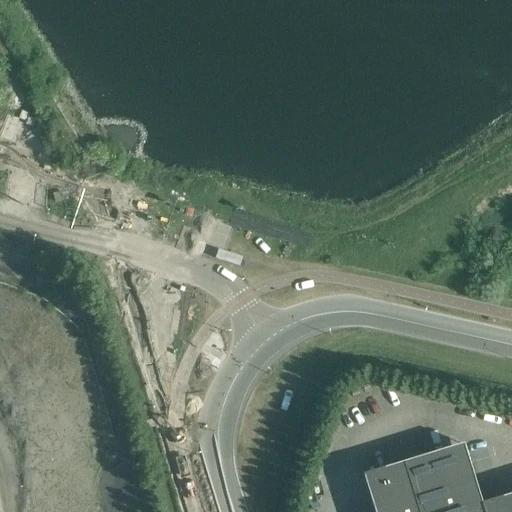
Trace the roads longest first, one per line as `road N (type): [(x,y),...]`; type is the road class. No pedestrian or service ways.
road 1 (tertiary): [(511,345),(355,312),(307,318),(266,342)]
road 2 (unclassified): [(266,342),(212,275),(70,230)]
road 3 (tertiary): [(233,511),(219,423),(239,370),(266,342)]
